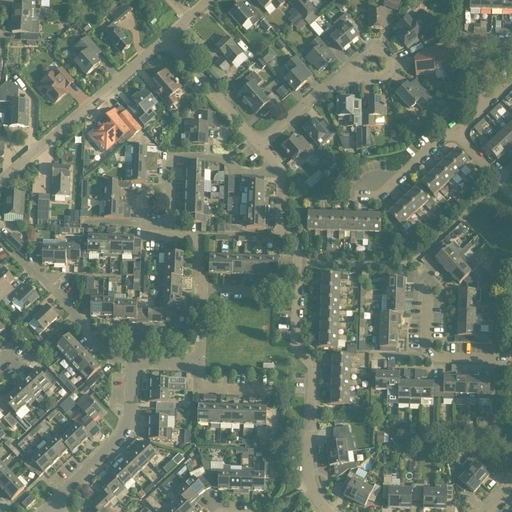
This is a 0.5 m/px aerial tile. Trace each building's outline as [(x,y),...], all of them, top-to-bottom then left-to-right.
[(26,0),(26,9),(22,8),(13,8),(13,21),(39,22),(44,23),(44,8),(41,8),(41,0),(26,0)] [(255,0),(264,10),(270,5),(276,11),(284,4),(281,0),(255,0)] [(291,0),(288,3),(293,9),(302,19),(309,27),(319,19),(314,13),(316,11),(309,3),(312,0),(291,0)] [(402,0),(384,0),(383,7),(397,12),(402,0)] [(469,0),(469,11),(481,11),(480,0),(469,0)] [(480,0),(481,11),(491,11),(491,0),(480,0)] [(491,0),(491,11),(502,11),(502,0),(491,0)] [(511,0),(502,0),(502,11),(511,11),(511,0)] [(117,24),(131,12),(123,4),(110,15),(117,24)] [(252,6),(246,11),(241,5),(230,15),(242,28),(249,21),(254,27),(263,19),(252,6)] [(384,11),(369,11),(369,29),(385,28),(384,11)] [(359,37),(350,27),(354,23),(346,14),(333,25),(335,28),(350,45),(359,37)] [(407,49),(419,40),(425,46),(438,35),(428,23),(419,31),(408,17),(397,26),(402,32),(397,37),(407,49)] [(265,20),(260,24),(267,33),(272,29),(265,20)] [(38,42),(39,22),(13,21),(12,34),(21,34),(20,41),(38,42)] [(131,45),(117,29),(113,24),(105,31),(109,37),(107,39),(121,55),(131,45)] [(342,52),(350,45),(335,28),(331,32),(328,29),(320,36),(328,45),(333,41),(342,52)] [(74,48),(82,57),(75,63),(86,77),(100,65),(95,59),(101,53),(87,37),(74,48)] [(227,38),(222,43),(221,42),(219,42),(216,45),(216,47),(217,48),(216,48),(232,64),(243,54),(235,46),(227,38)] [(309,46),(314,52),(306,59),(312,66),(314,65),(320,71),(328,64),(335,58),(318,38),(309,46)] [(415,59),(415,62),(417,76),(426,75),(425,73),(435,72),(434,64),(454,62),(452,47),(421,50),(415,59)] [(259,56),(266,65),(276,57),(269,48),(259,56)] [(285,67),(292,75),(286,81),(296,92),(307,82),(306,82),(313,76),(296,57),(285,67)] [(221,59),(215,65),(208,71),(218,82),(225,76),(223,73),(229,67),(221,59)] [(266,67),(260,60),(255,64),(261,71),(266,67)] [(62,68),(53,75),(52,74),(42,83),(43,84),(37,89),(44,97),(47,94),(55,104),(65,95),(63,92),(66,89),(66,90),(74,83),(62,68)] [(178,102),(173,96),(181,88),(166,71),(153,81),(159,88),(154,92),(169,110),(178,102)] [(244,82),(248,87),(239,95),(248,105),(261,93),(256,87),(262,82),(254,73),(244,82)] [(415,81),(409,87),(407,85),(396,96),(410,110),(416,105),(422,111),(434,100),(415,81)] [(0,103),(10,104),(9,120),(0,120),(3,127),(9,127),(9,128),(26,129),(27,102),(18,102),(18,87),(17,87),(14,85),(5,85),(0,89),(0,103)] [(196,97),(203,93),(199,87),(192,91),(196,97)] [(132,100),(140,110),(134,116),(144,128),(157,117),(150,109),(156,104),(145,92),(139,97),(137,96),(132,100)] [(256,115),(259,113),(263,118),(280,103),(272,94),(266,99),(261,93),(248,105),(256,115)] [(334,110),(334,114),(336,116),(338,116),(338,117),(345,117),(345,128),(354,128),(359,128),(362,128),(361,111),(361,101),(353,102),(353,99),(338,99),(338,108),(336,108),(334,110)] [(385,125),(385,117),(386,117),(386,106),(383,106),(383,99),(369,99),(369,111),(361,111),(362,128),(375,127),(375,125),(385,125)] [(498,105),(494,110),(497,114),(502,109),(498,105)] [(438,118),(442,121),(446,117),(448,115),(450,113),(447,110),(438,118)] [(126,111),(120,117),(116,112),(104,122),(108,128),(96,139),(106,151),(127,133),(132,139),(142,130),(126,111)] [(202,113),(201,124),(186,124),(185,136),(190,136),(190,144),(206,145),(206,128),(215,128),(216,114),(202,113)] [(489,121),(501,134),(511,144),(511,129),(509,126),(503,132),(491,119),(489,121)] [(328,125),(322,130),(314,120),(303,130),(320,149),(336,135),(328,125)] [(477,133),(482,128),(478,124),(473,129),(477,133)] [(371,129),(361,129),(361,147),(371,147),(371,129)] [(511,144),(501,134),(494,141),(505,154),(511,147),(511,144)] [(307,143),(301,148),(293,138),(282,148),(293,161),(300,156),(305,162),(314,154),(319,160),(320,159),(322,158),(316,151),(314,152),(307,143)] [(497,161),(505,154),(494,141),(485,149),(497,161)] [(147,147),(132,146),(125,146),(124,165),(157,166),(158,147),(147,147)] [(448,159),(460,172),(465,167),(471,173),(475,169),(470,164),(457,150),(452,155),(449,153),(445,156),(448,159)] [(452,180),(457,176),(462,181),(466,178),(460,172),(448,159),(443,164),(440,161),(437,164),(439,167),(452,180)] [(204,182),(204,171),(207,171),(208,163),(187,163),(186,182),(204,182)] [(124,182),(120,182),(120,183),(131,183),(145,184),(146,172),(157,172),(157,166),(124,165),(124,182)] [(343,173),(335,165),(330,170),(331,171),(337,178),(343,173)] [(52,167),(52,178),(51,197),(57,197),(57,203),(66,203),(66,198),(69,198),(70,168),(52,167)] [(443,189),(448,184),(453,189),(457,186),(452,180),(439,167),(434,172),(432,169),(428,173),(430,175),(443,189)] [(318,173),(305,184),(310,189),(323,179),(322,178),(318,173)] [(448,194),(443,189),(430,175),(425,180),(423,177),(419,181),(434,197),(439,192),(444,197),(448,194)] [(266,184),(254,183),(254,178),(242,178),(242,186),(248,186),(248,194),(266,195),(266,184)] [(186,182),(186,193),(203,194),(204,182),(186,182)] [(119,201),(119,190),(131,190),(131,189),(131,183),(120,183),(105,183),(104,201),(119,201)] [(419,211),(424,206),(429,211),(433,208),(416,189),(410,194),(408,191),(404,195),(407,198),(419,211)] [(186,193),(185,205),(203,205),(203,194),(186,193)] [(5,194),(4,215),(22,216),(23,195),(5,194)] [(248,194),(248,206),(265,207),(266,195),(248,194)] [(50,196),(38,195),(37,218),(29,218),(29,226),(35,226),(35,227),(56,228),(56,221),(49,221),(50,196)] [(410,219),(415,214),(421,220),(424,216),(419,211),(407,198),(402,202),(399,200),(395,203),(398,206),(410,219)] [(104,219),(118,219),(130,220),(130,213),(130,207),(121,206),(121,202),(119,202),(119,201),(104,201),(104,219)] [(208,207),(203,207),(203,205),(185,205),(185,211),(182,211),(182,223),(186,224),(201,224),(206,224),(206,217),(208,217),(208,207)] [(248,206),(247,217),(265,218),(265,207),(248,206)] [(418,227),(410,219),(398,206),(393,211),(390,208),(386,212),(401,227),(407,222),(414,230),(418,227)] [(320,239),(320,232),(320,214),(313,214),(313,210),(308,210),(308,231),(314,231),(314,239),(320,239)] [(320,232),(327,232),(326,240),(332,240),(332,232),(332,214),(325,214),(326,210),(321,210),(320,214),(320,232)] [(332,232),(339,232),(338,240),(344,240),(344,233),(344,215),(338,214),(338,210),(332,210),(332,214),(332,232)] [(57,228),(57,237),(84,236),(84,228),(80,228),(79,211),(71,211),(71,217),(65,217),(65,228),(57,228)] [(344,233),(351,233),(351,240),(356,241),(356,233),(356,215),(349,215),(350,211),(344,211),(344,215),(344,233)] [(356,233),(363,233),(362,241),(368,241),(368,233),(368,215),(362,215),(362,211),(356,211),(356,215),(356,233)] [(368,233),(375,234),(374,241),(380,242),(381,216),(373,216),(374,212),(368,212),(368,215),(368,233)] [(267,222),(265,222),(265,218),(247,217),(247,223),(239,223),(239,226),(224,226),(224,233),(243,234),(243,229),(247,229),(267,230),(267,222)] [(99,256),(103,256),(102,258),(110,259),(111,230),(107,230),(107,235),(108,235),(108,238),(99,238),(99,256)] [(122,238),(113,238),(113,236),(115,236),(116,230),(111,230),(110,259),(118,259),(118,256),(121,257),(122,238)] [(16,251),(18,252),(24,246),(13,235),(7,241),(16,251)] [(99,256),(99,238),(88,237),(88,245),(83,245),(82,260),(89,260),(89,256),(99,256)] [(121,257),(133,257),(133,260),(141,260),(141,241),(134,240),(134,239),(122,238),(121,257)] [(35,257),(43,257),(43,266),(54,266),(55,248),(55,242),(43,241),(43,244),(36,244),(35,257)] [(66,248),(55,248),(54,266),(65,266),(66,261),(79,262),(80,243),(73,243),(73,245),(66,245),(66,248)] [(456,256),(448,248),(444,244),(432,255),(436,259),(435,260),(443,268),(456,256)] [(456,257),(456,256),(443,268),(451,276),(468,261),(463,256),(472,248),(469,244),(466,247),(456,257)] [(165,255),(164,266),(182,267),(182,255),(165,255)] [(209,275),(221,275),(221,257),(210,257),(209,275)] [(221,275),(232,275),(233,258),(221,257),(221,275)] [(232,275),(243,276),(244,258),(233,258),(232,275)] [(243,276),(255,276),(255,259),(244,258),(243,276)] [(255,276),(266,277),(267,259),(255,259),(255,276)] [(279,259),(267,259),(266,277),(278,277),(278,275),(279,259)] [(472,273),(471,273),(475,269),(468,261),(451,276),(459,285),(463,282),(467,286),(478,281),(471,274),(472,273)] [(157,277),(164,277),(182,278),(182,267),(164,266),(158,266),(157,277)] [(0,304),(7,297),(14,291),(9,285),(13,282),(3,271),(0,273),(0,304)] [(388,280),(388,291),(405,292),(405,280),(403,280),(403,274),(388,274),(388,280)] [(340,288),(340,282),(347,282),(347,276),(340,276),(340,277),(322,276),(322,284),(318,284),(318,288),(322,288),(347,289),(347,288),(340,288)] [(181,289),(182,278),(164,277),(163,289),(181,289)] [(102,300),(97,300),(97,291),(93,291),(94,279),(87,278),(86,291),(84,290),(84,302),(91,302),(90,317),(102,318),(102,300)] [(478,281),(467,286),(467,291),(459,291),(458,303),(475,304),(480,304),(480,292),(478,292),(478,281)] [(23,313),(26,310),(38,299),(28,288),(25,290),(20,285),(14,291),(7,297),(23,313)] [(339,300),(339,293),(347,294),(347,289),(322,288),(322,295),(318,295),(318,301),(322,301),(347,301),(347,300),(339,300)] [(181,301),(181,289),(163,289),(163,300),(181,301)] [(381,296),(388,296),(387,303),(404,304),(405,292),(388,291),(381,291),(381,296)] [(108,293),(108,300),(102,300),(102,318),(106,318),(106,320),(113,320),(114,303),(114,293),(108,293)] [(162,312),(149,311),(148,323),(170,324),(170,325),(177,325),(177,312),(185,313),(186,301),(181,301),(163,300),(162,312)] [(339,312),(339,305),(346,305),(347,301),(322,301),(321,307),(317,307),(317,312),(321,312),(346,313),(346,312),(339,312)] [(125,303),(114,303),(113,320),(124,321),(125,303)] [(137,304),(125,303),(124,321),(128,321),(128,324),(136,324),(137,311),(137,304)] [(387,303),(387,314),(387,315),(400,316),(404,316),(404,304),(387,303)] [(475,315),(475,304),(458,303),(458,314),(475,315)] [(33,320),(40,327),(35,332),(39,336),(57,319),(46,308),(43,310),(39,306),(24,320),(28,325),(33,320)] [(338,324),(339,317),(346,318),(346,313),(321,312),(321,319),(317,319),(317,324),(321,324),(346,325),(346,324),(338,324)] [(387,314),(375,314),(374,326),(398,327),(398,326),(400,326),(400,316),(387,315),(387,314)] [(475,326),(475,315),(458,314),(457,325),(475,326)] [(338,336),(338,329),(346,330),(346,325),(321,324),(320,331),(317,331),(317,336),(320,336),(345,337),(345,336),(338,336)] [(359,325),(359,337),(363,337),(363,336),(367,336),(368,325),(366,325),(359,325)] [(475,326),(457,325),(457,326),(455,327),(455,331),(457,333),(457,337),(477,337),(477,333),(480,333),(480,326),(475,326)] [(374,337),(376,337),(397,338),(398,327),(374,326),(374,337)] [(56,348),(63,356),(76,344),(69,335),(66,338),(61,332),(48,345),(53,350),(56,348)] [(345,344),(345,337),(320,336),(320,343),(316,343),(316,349),(337,349),(338,343),(345,344)] [(380,343),(380,349),(380,352),(391,352),(391,349),(397,349),(397,338),(376,337),(375,342),(380,343)] [(83,351),(76,344),(63,356),(66,359),(64,361),(69,367),(90,347),(87,344),(83,347),(85,348),(83,351)] [(76,371),(79,373),(92,361),(86,354),(88,353),(89,354),(93,350),(90,347),(69,367),(74,372),(76,371)] [(349,369),(350,362),(358,363),(358,358),(333,357),(332,365),(328,364),(328,369),(358,370),(349,369)] [(100,369),(92,361),(79,373),(86,382),(84,383),(90,389),(103,376),(99,371),(100,369)] [(388,362),(387,375),(387,391),(387,398),(398,398),(399,383),(399,375),(392,375),(393,369),(395,369),(395,362),(388,362)] [(38,371),(29,379),(41,392),(42,391),(45,394),(56,384),(42,369),(39,372),(38,371)] [(349,381),(349,375),(357,375),(358,370),(328,369),(328,370),(332,370),(332,376),(328,376),(328,381),(357,382),(349,381)] [(477,401),(489,401),(489,396),(493,396),(494,370),(487,370),(487,379),(478,379),(477,401)] [(398,405),(398,406),(409,406),(410,383),(410,371),(404,371),(403,378),(406,378),(405,383),(399,383),(398,398),(398,405)] [(410,383),(409,406),(420,407),(421,400),(421,383),(421,379),(421,371),(415,371),(414,383),(410,383)] [(73,394),(78,389),(62,373),(57,378),(73,394)] [(376,374),(376,375),(371,375),(370,390),(375,390),(387,391),(387,375),(376,374)] [(39,394),(41,392),(29,379),(25,383),(21,379),(20,380),(18,378),(15,381),(35,402),(41,396),(39,394)] [(454,396),(455,378),(443,378),(443,381),(438,381),(438,398),(442,398),(442,401),(454,401),(454,396)] [(454,396),(455,396),(455,401),(466,401),(466,379),(455,378),(454,396)] [(57,381),(70,395),(72,394),(58,379),(57,381)] [(466,401),(477,401),(478,379),(466,379),(466,401)] [(185,380),(185,385),(169,385),(169,381),(151,380),(150,391),(174,392),(185,392),(192,393),(193,380),(185,380)] [(433,401),(433,398),(438,398),(438,381),(433,380),(432,384),(421,383),(421,400),(433,401)] [(19,388),(12,395),(24,407),(27,405),(29,407),(35,402),(15,381),(12,383),(16,388),(17,386),(19,388)] [(349,393),(349,386),(357,387),(357,382),(328,381),(332,382),(331,388),(328,388),(327,393),(357,394),(357,393),(349,393)] [(168,403),(168,398),(174,398),(174,392),(150,391),(150,403),(156,403),(156,411),(173,411),(174,404),(168,403)] [(356,399),(357,394),(327,393),(327,394),(331,394),(331,400),(327,400),(327,405),(348,406),(348,398),(356,399)] [(16,416),(24,407),(12,395),(4,403),(16,416)] [(76,406),(84,415),(92,422),(102,413),(87,396),(76,406)] [(197,424),(209,425),(209,407),(197,406),(197,424)] [(209,425),(220,425),(221,407),(209,407),(209,425)] [(220,425),(231,425),(232,408),(221,407),(220,425)] [(231,425),(243,426),(243,408),(232,408),(231,425)] [(243,426),(254,426),(255,408),(243,408),(243,426)] [(267,409),(255,408),(254,426),(266,427),(267,409)] [(150,417),(149,429),(167,430),(172,430),(174,430),(175,418),(173,418),(173,411),(156,411),(155,418),(150,417)] [(3,420),(12,429),(18,424),(14,420),(9,415),(3,420)] [(19,415),(14,420),(18,424),(26,433),(31,428),(19,415)] [(74,424),(76,426),(88,439),(90,441),(100,431),(92,422),(84,415),(74,424)] [(43,423),(35,430),(38,433),(42,430),(44,433),(49,429),(43,423)] [(400,423),(399,433),(416,434),(416,423),(400,423)] [(443,435),(449,436),(449,426),(439,425),(439,438),(443,438),(443,435)] [(76,426),(68,433),(80,447),(88,439),(76,426)] [(148,441),(166,441),(171,442),(172,430),(167,430),(149,429),(148,441)] [(477,429),(477,439),(486,440),(486,429),(477,429)] [(29,441),(38,433),(35,430),(26,438),(29,441)] [(68,433),(60,441),(68,451),(71,455),(80,447),(68,433)] [(326,445),(328,456),(346,454),(352,453),(350,441),(359,440),(358,435),(352,436),(352,435),(334,437),(333,444),(326,445)] [(56,437),(48,445),(61,458),(68,451),(60,441),(56,437)] [(20,449),(29,441),(26,438),(17,446),(20,449)] [(134,439),(129,443),(133,447),(137,443),(134,439)] [(3,443),(12,453),(15,450),(6,440),(3,443)] [(128,451),(133,447),(129,443),(125,448),(128,451)] [(145,443),(137,451),(149,464),(158,456),(145,443)] [(48,445),(40,453),(53,466),(61,458),(48,445)] [(269,472),(270,453),(270,449),(263,449),(262,471),(269,472)] [(141,472),(149,464),(137,451),(129,459),(141,472)] [(43,474),(53,466),(40,453),(31,461),(43,474)] [(348,465),(346,454),(328,456),(330,468),(337,467),(338,472),(354,470),(353,464),(348,465)] [(117,455),(113,459),(116,463),(121,458),(117,455)] [(488,477),(483,472),(486,467),(475,456),(471,461),(469,459),(461,468),(463,469),(463,470),(480,485),(488,477)] [(129,459),(120,466),(133,480),(141,472),(129,459)] [(0,480),(8,473),(0,464),(0,463),(0,480)] [(210,472),(205,475),(211,489),(211,488),(218,489),(218,491),(229,491),(230,473),(230,466),(223,466),(223,464),(210,463),(210,472)] [(174,474),(177,478),(179,479),(188,470),(183,465),(174,474)] [(120,466),(112,474),(124,487),(133,480),(120,466)] [(463,493),(468,489),(473,493),(480,485),(463,470),(451,482),(463,493)] [(16,481),(8,473),(0,480),(0,493),(2,495),(16,481)] [(100,483),(107,490),(115,499),(126,489),(124,487),(112,474),(110,473),(100,483)] [(241,474),(230,473),(229,491),(233,492),(233,494),(241,494),(241,474)] [(342,487),(348,490),(344,497),(354,502),(362,486),(365,481),(349,473),(342,487)] [(174,474),(165,482),(168,486),(177,478),(174,474)] [(253,474),(241,474),(241,494),(248,494),(248,492),(252,492),(253,474)] [(264,474),(253,474),(252,492),(264,492),(264,474)] [(197,499),(205,491),(211,489),(205,475),(195,480),(193,478),(185,486),(197,499)] [(94,476),(89,481),(93,485),(98,480),(94,476)] [(382,499),(388,500),(388,509),(399,509),(400,490),(391,490),(392,478),(384,478),(383,484),(382,499)] [(9,499),(11,502),(24,490),(16,481),(2,495),(7,500),(9,499)] [(372,491),(362,486),(354,502),(364,508),(367,501),(373,503),(381,488),(375,485),(372,491)] [(411,509),(411,502),(417,501),(417,485),(411,485),(411,491),(400,490),(399,509),(411,509)] [(435,491),(423,491),(423,486),(417,485),(417,501),(423,502),(422,510),(434,510),(435,491)] [(194,502),(197,499),(185,486),(176,494),(182,500),(190,509),(190,508),(196,503),(194,502)] [(435,486),(435,491),(434,510),(446,510),(446,503),(452,502),(453,486),(435,486)] [(101,511),(107,507),(115,499),(107,490),(91,505),(97,511),(101,511)] [(30,496),(21,505),(26,510),(30,506),(32,504),(35,501),(30,496)] [(145,501),(155,511),(157,511),(160,510),(162,508),(150,496),(145,501)] [(182,500),(174,508),(177,511),(193,511),(190,508),(190,509),(182,500)]
